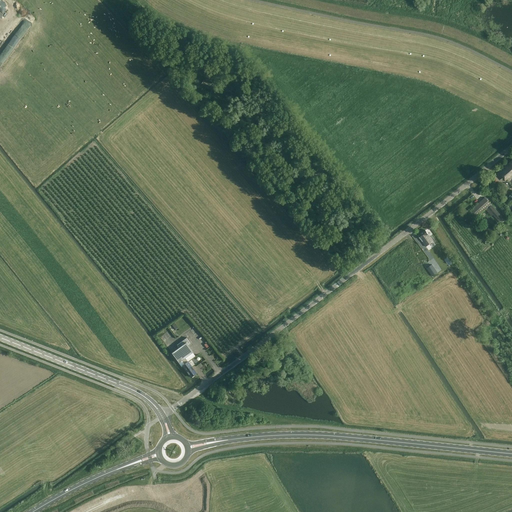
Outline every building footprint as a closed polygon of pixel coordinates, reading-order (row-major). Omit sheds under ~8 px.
[(21,19),(27,8),(18,3),(12,14),(21,19)] [(511,160),(509,163),(497,174),(501,179),(502,178),(505,182),(507,179),(509,181),(511,178),(511,160)] [(490,189),(496,183),(493,180),(487,186),(490,189)] [(476,218),(485,209),(486,210),(491,216),(493,215),(498,221),(501,224),(505,220),(502,217),(492,205),(491,204),(485,197),(470,211),(476,218)] [(425,230),(418,235),(421,239),(422,242),(426,247),(433,241),(428,234),(425,230)] [(389,283),(427,255),(419,243),(380,271),(389,283)] [(432,276),(437,273),(432,265),(427,268),(432,276)] [(179,348),(172,353),(179,363),(182,367),(183,366),(191,377),(196,373),(191,367),(195,364),(192,360),(188,362),(185,358),(193,352),(188,346),(191,343),(187,338),(177,345),(179,348)]
